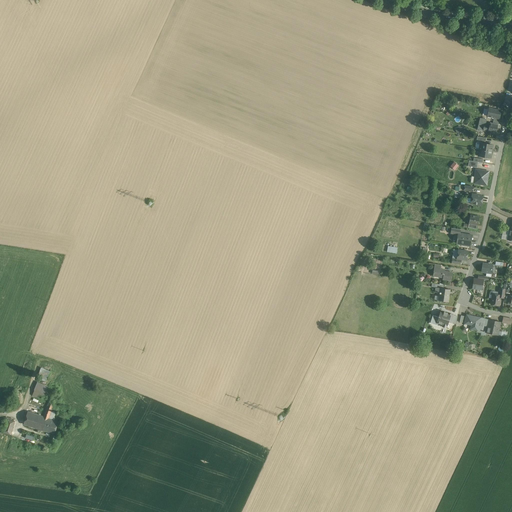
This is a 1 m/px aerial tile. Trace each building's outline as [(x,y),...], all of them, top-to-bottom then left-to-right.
[(503,110),(490,107),(489,115),(501,118),(503,110)] [(479,129),(497,133),(499,124),(480,120),(479,129)] [(481,141),(479,147),(493,150),(495,143),(485,141),(481,141)] [(492,157),(493,150),(479,147),(478,155),(492,157)] [(455,170),(458,166),(454,162),(450,166),(455,170)] [(487,186),(490,171),(476,169),(474,184),(487,186)] [(471,203),(483,205),(485,194),(473,192),(471,203)] [(482,215),(471,213),(470,217),(470,221),(469,223),(470,223),(478,224),(480,225),(482,215)] [(474,234),(462,231),(462,229),(453,227),(452,232),(459,233),(457,243),(472,246),(474,234)] [(462,259),(469,260),(471,251),(458,248),(456,258),(453,257),(452,262),(461,264),(462,259)] [(485,262),(483,272),(492,273),(493,263),(485,262)] [(443,279),(453,281),(455,271),(445,270),(445,268),(442,267),(442,266),(435,264),(433,275),(444,277),(443,279)] [(476,277),(474,289),(484,290),(486,279),(476,277)] [(449,302),(451,289),(436,286),(436,291),(441,292),(439,300),(449,302)] [(500,286),(499,294),(493,292),(491,304),(500,305),(502,298),(505,298),(507,288),(500,286)] [(447,322),(450,309),(439,307),(438,316),(433,316),(432,320),(447,322)] [(486,316),(467,313),(465,328),(483,331),(486,316)] [(490,319),(487,332),(499,335),(502,321),(490,319)] [(42,377),(41,380),(46,382),(50,370),(40,367),(37,375),(42,377)] [(61,399),(35,389),(33,393),(49,400),(44,415),(28,410),(24,424),(55,434),(59,420),(54,419),(61,399)] [(3,432),(11,435),(16,421),(7,418),(3,432)]
